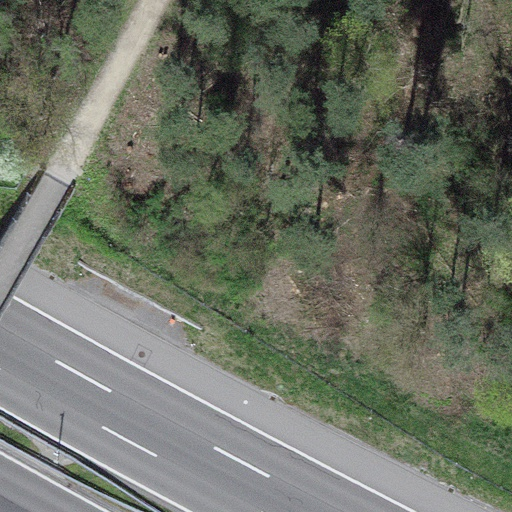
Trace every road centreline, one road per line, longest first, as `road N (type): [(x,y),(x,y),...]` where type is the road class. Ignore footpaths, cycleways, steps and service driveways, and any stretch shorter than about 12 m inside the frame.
road 1 (motorway): [(301,511),(0,347)]
road 2 (track): [(153,0),(0,282)]
